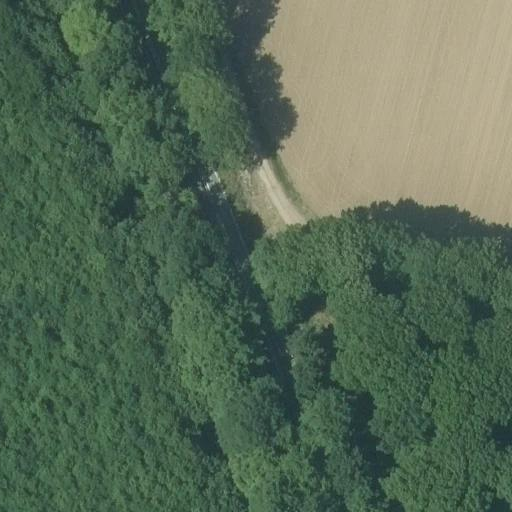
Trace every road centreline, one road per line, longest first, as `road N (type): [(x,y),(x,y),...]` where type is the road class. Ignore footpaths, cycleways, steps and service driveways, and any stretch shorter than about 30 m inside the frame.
road 1 (secondary): [(338,511),(129,0)]
road 2 (track): [(511,282),(284,212),(199,59),(185,0)]
